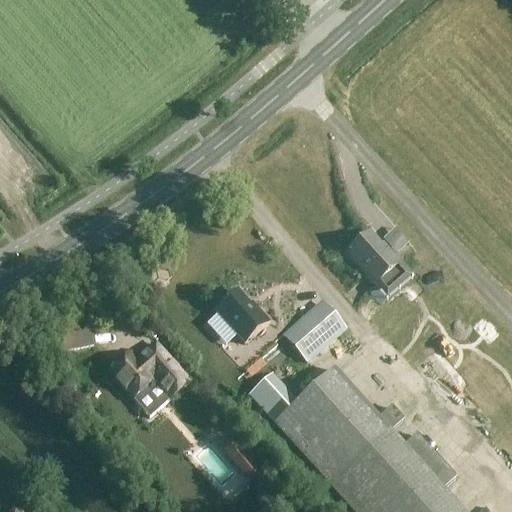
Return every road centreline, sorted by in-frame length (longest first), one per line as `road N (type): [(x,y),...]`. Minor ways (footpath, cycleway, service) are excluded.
road 1 (primary): [(0,293),(199,161),(385,0)]
road 2 (unknown): [(199,161),(294,249),(444,452),(505,511)]
road 3 (unknown): [(307,69),(386,181),(511,310)]
road 4 (unknown): [(152,511),(0,349)]
